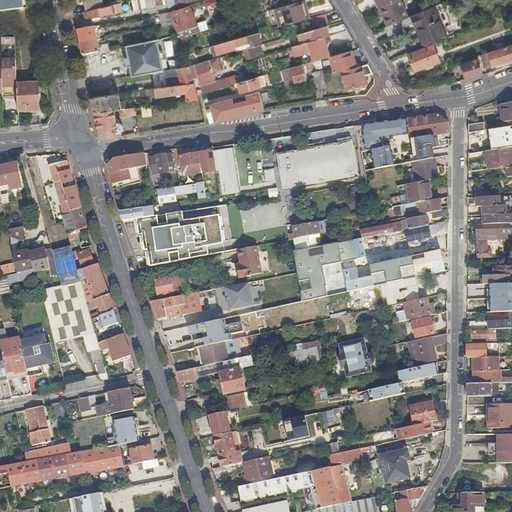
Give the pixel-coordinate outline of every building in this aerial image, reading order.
[(2,0),(4,12),(20,10),(18,0),(2,0)] [(83,0),(86,12),(110,6),(108,0),(83,0)] [(135,11),(167,3),(166,0),(134,0),(132,0),(135,11)] [(399,0),(395,0),(381,7),(388,26),(407,18),(399,0)] [(310,19),(307,8),(303,9),(301,1),(283,7),(277,9),(279,16),(282,15),(285,26),(306,20),(310,19)] [(440,5),(449,26),(457,23),(448,1),(440,5)] [(86,12),(84,12),(86,20),(122,12),(120,3),(110,6),(86,12)] [(453,37),(449,26),(440,5),(407,18),(388,26),(385,28),(390,39),(415,29),(423,48),(433,45),(453,37)] [(179,32),(193,27),(188,15),(193,13),(190,6),(171,12),(179,32)] [(197,26),(193,13),(188,15),(193,27),(195,33),(208,29),(206,23),(197,26)] [(310,19),(306,20),(308,29),(329,23),(326,14),(310,19)] [(299,41),(300,41),(310,37),(312,42),(348,31),(346,28),(344,25),(327,29),(327,26),(297,35),(299,41)] [(95,33),(94,30),(94,27),(77,30),(80,43),(96,40),(95,33)] [(195,33),(193,27),(179,32),(180,35),(181,37),(188,35),(195,33)] [(249,43),(250,46),(261,42),(258,33),(211,47),(214,55),(235,49),(236,49),(235,47),(249,43)] [(192,52),(188,35),(181,37),(186,54),(192,52)] [(301,45),(292,47),(295,57),(310,52),(312,58),(328,54),(324,39),(308,44),(308,43),(301,45)] [(98,52),(98,50),(96,40),(80,43),(81,51),(82,56),(98,52)] [(131,76),(161,71),(160,60),(162,57),(162,51),(159,50),(156,40),(126,47),(131,76)] [(251,48),(250,46),(249,43),(235,47),(236,49),(235,49),(236,52),(248,49),(251,48)] [(423,48),(408,54),(415,71),(440,62),(433,45),(423,48)] [(511,45),(511,46),(511,45),(504,47),(505,48),(488,53),(492,67),(511,60),(511,45)] [(251,48),(248,49),(250,59),(264,56),(260,46),(251,48)] [(348,52),(329,57),(334,73),(341,71),(353,68),(348,52)] [(486,69),(492,67),(488,53),(481,55),(486,69)] [(221,68),(218,58),(194,65),(196,71),(197,75),(221,68)] [(16,59),(2,60),(2,66),(3,92),(3,98),(18,97),(17,85),(16,59)] [(464,70),(459,72),(461,81),(475,76),(483,74),(478,59),(462,64),(464,70)] [(305,80),(302,65),(290,68),(294,83),(305,80)] [(364,76),(371,74),(369,68),(367,65),(353,68),(341,71),(346,89),(366,84),(364,76)] [(189,66),(164,71),(167,87),(194,83),(192,78),(192,76),(191,72),(189,66)] [(197,75),(197,77),(202,93),(231,85),(229,78),(215,82),(213,73),(222,70),(221,68),(197,75)] [(290,68),(282,71),(286,85),(294,83),(290,68)] [(263,76),(237,83),(240,93),(266,86),(263,76)] [(326,88),(323,76),(315,78),(318,90),(326,88)] [(154,89),(155,97),(155,98),(186,93),(187,101),(199,99),(194,83),(167,87),(154,89)] [(38,84),(17,85),(18,97),(19,112),(39,111),(38,84)] [(108,89),(89,92),(91,98),(109,96),(108,89)] [(154,89),(143,91),(144,98),(155,97),(154,89)] [(233,104),(232,99),(211,105),(212,112),(206,113),(209,124),(215,123),(215,122),(246,114),(263,109),(259,92),(246,96),(247,100),(233,104)] [(120,103),(118,94),(109,96),(91,98),(93,107),(94,113),(124,109),(122,103),(120,103)] [(501,119),(503,128),(511,126),(511,102),(502,105),(504,119),(501,119)] [(135,109),(135,107),(124,109),(94,113),(97,127),(99,135),(105,139),(120,137),(119,132),(121,131),(123,129),(123,128),(123,126),(121,124),(119,124),(117,124),(116,118),(142,115),(141,108),(135,109)] [(448,133),(448,128),(448,123),(445,119),(439,114),(411,119),(378,124),(363,125),(362,140),(364,152),(381,149),(380,137),(398,133),(409,131),(411,139),(448,133)] [(468,129),(468,133),(477,132),(484,131),(484,122),(468,125),(468,129)] [(484,131),(477,132),(480,153),(486,152),(498,150),(495,129),(484,131)] [(434,138),(417,142),(418,147),(419,151),(432,149),(436,148),(434,138)] [(277,155),(284,191),(358,177),(352,141),(277,155)] [(511,141),(502,143),(503,149),(511,148),(511,147),(511,141)] [(407,144),(391,147),(392,157),(395,156),(395,151),(408,149),(407,144)] [(486,152),(488,170),(506,168),(511,167),(511,150),(511,148),(503,149),(498,150),(486,152)] [(175,149),(178,170),(183,169),(184,175),(203,172),(200,154),(200,153),(183,156),(182,149),(175,149)] [(432,149),(419,151),(421,158),(433,156),(432,149)] [(200,154),(203,172),(204,180),(209,179),(208,172),(217,170),(214,152),(200,154)] [(147,165),(146,154),(139,155),(113,159),(108,166),(110,175),(113,185),(122,182),(123,187),(141,183),(137,168),(147,165)] [(156,158),(150,159),(153,175),(175,171),(172,155),(166,156),(166,154),(156,156),(156,158)] [(434,158),(413,162),(417,183),(428,181),(438,179),(434,158)] [(49,165),(64,216),(71,214),(71,211),(64,189),(63,186),(63,184),(59,173),(70,170),(67,161),(49,165)] [(16,162),(0,165),(0,188),(1,191),(10,189),(9,184),(21,182),(16,162)] [(468,165),(468,172),(481,171),(486,170),(485,164),(483,163),(468,165)] [(259,166),(245,169),(248,183),(263,180),(259,166)] [(63,184),(74,181),(72,176),(70,170),(59,173),(63,184)] [(408,195),(400,196),(402,206),(404,206),(412,204),(432,200),(428,181),(417,183),(406,184),(408,195)] [(175,187),(157,190),(158,192),(160,205),(178,202),(177,196),(198,193),(200,199),(207,198),(204,182),(197,183),(197,184),(175,188),(175,187)] [(71,211),(81,208),(77,194),(75,186),(68,188),(64,189),(71,211)] [(277,187),(268,189),(269,198),(279,197),(277,187)] [(8,195),(2,196),(3,202),(3,205),(10,204),(8,195)] [(483,207),(483,216),(507,215),(506,206),(500,206),(500,197),(476,198),(477,207),(483,207)] [(432,200),(412,204),(412,207),(417,206),(418,208),(421,208),(421,212),(441,208),(439,199),(432,200)] [(122,215),(124,221),(132,219),(158,215),(157,206),(121,211),(122,215)] [(391,218),(401,216),(400,207),(389,209),(391,218)] [(76,231),(80,230),(87,228),(81,208),(71,211),(71,214),(76,230),(76,231)] [(433,219),(448,216),(448,210),(432,213),(433,219)] [(158,215),(132,219),(136,236),(140,235),(144,251),(148,250),(152,266),(210,255),(208,242),(217,241),(224,240),(226,239),(222,215),(203,218),(183,222),(181,212),(165,214),(158,215)] [(71,214),(64,216),(62,216),(66,232),(76,230),(71,214)] [(511,214),(507,215),(483,216),(484,218),(484,224),(498,224),(511,223),(511,214)] [(361,231),(362,238),(429,226),(427,216),(405,220),(405,222),(361,231)] [(295,233),(289,234),(290,240),(294,239),(296,239),(304,237),(326,233),(324,221),(310,223),(303,225),(294,226),(295,233)] [(411,248),(447,240),(448,222),(429,226),(431,238),(429,238),(427,228),(408,232),(411,248)] [(476,225),(477,258),(492,258),(492,250),(487,250),(487,240),(511,239),(511,223),(498,224),(498,225),(476,225)] [(23,236),(10,239),(11,243),(25,239),(22,227),(21,228),(23,236)] [(9,231),(10,239),(23,236),(21,228),(9,231)] [(69,240),(79,238),(77,234),(76,231),(76,230),(66,232),(69,240)] [(296,239),(294,239),(296,251),(306,249),(304,237),(296,239)] [(294,251),(298,273),(301,292),(303,302),(350,292),(423,276),(445,271),(441,250),(344,271),(345,277),(325,281),(322,267),(342,263),(366,257),(362,238),(306,249),(296,251),(294,251)] [(11,243),(13,254),(17,272),(33,268),(34,271),(48,268),(51,276),(59,274),(53,250),(52,248),(34,252),(30,253),(29,250),(26,251),(15,253),(18,241),(11,243)] [(59,274),(62,285),(81,281),(78,271),(70,245),(53,250),(59,274)] [(238,250),(240,262),(259,258),(257,246),(246,248),(238,250)] [(79,251),(74,252),(76,257),(78,256),(83,268),(95,263),(89,249),(80,253),(79,251)] [(262,273),(259,258),(240,262),(241,265),(237,265),(239,278),(262,273)] [(2,274),(15,273),(14,263),(1,264),(2,274)] [(92,295),(85,297),(87,303),(94,300),(109,294),(99,263),(78,271),(81,281),(84,292),(87,291),(86,286),(89,285),(92,295)] [(484,276),(484,284),(495,284),(510,284),(510,275),(511,275),(511,266),(493,267),(493,276),(484,276)] [(33,268),(17,272),(18,275),(8,277),(9,282),(23,279),(34,271),(33,268)] [(156,280),(160,300),(187,295),(189,295),(185,274),(156,280)] [(0,292),(0,295),(11,293),(9,282),(8,277),(7,276),(0,277),(0,292)] [(350,292),(352,304),(354,314),(389,306),(387,295),(426,287),(423,276),(350,292)] [(106,368),(105,368),(102,360),(99,349),(101,349),(99,343),(96,335),(93,322),(92,319),(87,303),(85,297),(84,292),(81,281),(62,285),(43,290),(51,321),(57,343),(83,337),(87,353),(92,351),(96,366),(99,376),(104,381),(110,380),(106,368)] [(249,283),(226,287),(230,309),(253,305),(249,283)] [(495,296),(495,284),(484,284),(468,285),(468,299),(468,301),(483,301),(483,296),(495,296)] [(155,308),(159,320),(183,315),(202,311),(199,293),(189,295),(160,300),(152,302),(155,308)] [(100,309),(102,315),(115,310),(113,304),(109,294),(94,300),(98,310),(100,309)] [(397,312),(399,323),(436,314),(434,306),(431,307),(430,304),(428,297),(404,302),(406,310),(397,312)] [(92,319),(93,322),(101,320),(104,327),(119,322),(115,310),(102,315),(92,319)] [(511,312),(489,313),(489,321),(511,320),(511,312)] [(431,318),(413,322),(416,337),(434,333),(431,318)] [(511,320),(489,321),(490,329),(511,328),(511,320)] [(351,328),(352,333),(363,331),(362,325),(351,328)] [(165,332),(169,347),(189,341),(185,326),(165,332)] [(21,341),(20,338),(7,340),(5,329),(0,330),(0,339),(2,351),(3,355),(4,359),(7,373),(14,372),(14,373),(27,371),(21,341)] [(471,331),(472,339),(497,338),(496,335),(509,335),(509,330),(471,331)] [(124,334),(99,343),(101,349),(110,346),(114,361),(131,355),(124,334)] [(448,334),(408,342),(414,368),(426,365),(425,363),(437,360),(434,346),(448,342),(448,334)] [(45,336),(21,341),(27,371),(28,378),(43,375),(42,367),(55,364),(51,344),(47,345),(45,336)] [(200,347),(205,366),(223,362),(241,358),(237,339),(200,347)] [(364,340),(342,345),(349,376),(371,371),(364,340)] [(511,342),(497,343),(497,346),(499,346),(500,354),(511,353),(511,342)] [(487,344),(468,344),(468,350),(468,358),(473,358),(486,357),(487,344)] [(286,355),(290,371),(321,364),(317,348),(286,355)] [(320,348),(317,348),(321,364),(290,371),(290,374),(325,367),(320,348)] [(266,360),(264,353),(254,355),(255,362),(266,360)] [(225,372),(220,373),(225,394),(245,390),(241,367),(253,365),(251,356),(241,358),(223,362),(225,372)] [(486,357),(473,358),(473,359),(473,372),(491,371),(499,371),(501,371),(500,357),(491,357),(486,357)] [(0,359),(0,382),(9,381),(7,373),(4,359),(0,359)] [(205,366),(195,368),(197,377),(220,372),(220,373),(225,372),(223,362),(205,366)] [(399,371),(401,383),(438,375),(435,363),(426,365),(414,368),(399,371)] [(180,378),(181,382),(197,378),(197,377),(195,368),(178,372),(180,378)] [(491,371),(473,372),(474,384),(491,383),(511,382),(511,379),(501,380),(499,380),(499,371),(491,371)] [(474,384),(468,384),(468,393),(468,397),(503,396),(503,393),(492,393),(491,383),(474,384)] [(370,400),(407,395),(405,384),(368,389),(370,400)] [(107,404),(132,399),(130,388),(106,393),(107,404)] [(350,401),(366,400),(366,392),(349,393),(350,401)] [(229,398),(232,410),(248,406),(244,394),(229,398)] [(95,395),(89,396),(91,407),(97,406),(95,395)] [(91,407),(89,396),(79,398),(82,412),(92,410),(91,407)] [(134,410),(132,399),(107,404),(108,408),(112,407),(113,414),(134,410)] [(410,407),(415,426),(430,422),(437,421),(433,402),(410,407)] [(56,421),(65,419),(61,403),(52,405),(56,421)] [(511,428),(511,404),(489,404),(489,420),(487,420),(487,429),(511,428)] [(43,406),(27,409),(32,432),(31,432),(33,445),(51,441),(43,406)] [(226,411),(210,415),(215,437),(231,433),(226,411)] [(287,419),(291,440),(315,435),(311,415),(287,419)] [(114,421),(117,436),(118,445),(120,445),(139,441),(135,417),(114,421)] [(415,426),(398,430),(400,441),(433,434),(430,422),(415,426)] [(243,463),(240,448),(236,449),(232,433),(231,433),(215,437),(218,446),(220,455),(220,456),(222,468),(243,463)] [(511,435),(499,435),(499,447),(490,447),(490,458),(499,458),(499,464),(510,464),(511,463),(511,435)] [(118,445),(117,436),(108,438),(110,447),(118,445)] [(338,443),(332,444),(333,451),(340,450),(338,443)] [(72,454),(70,444),(30,452),(29,447),(25,447),(27,462),(57,456),(72,454)] [(0,474),(9,473),(11,487),(86,473),(124,466),(120,445),(118,445),(110,447),(72,454),(57,456),(27,462),(0,466),(0,474)] [(132,449),(135,464),(139,463),(154,460),(151,445),(132,449)] [(360,449),(341,453),(342,463),(343,464),(362,459),(360,449)] [(380,456),(386,484),(410,478),(407,461),(410,461),(408,449),(380,456)] [(331,455),(333,465),(342,463),(341,453),(340,450),(333,451),(334,454),(331,455)] [(243,463),(248,484),(275,478),(270,457),(270,456),(243,463)] [(159,467),(158,459),(154,460),(139,463),(141,470),(159,467)] [(331,468),(337,491),(348,489),(342,466),(333,468),(331,468)] [(312,486),(318,509),(340,505),(337,491),(331,468),(239,487),(242,501),(312,486)] [(459,480),(459,493),(463,493),(485,493),(486,493),(485,480),(459,480)] [(427,487),(407,491),(409,501),(411,506),(417,504),(427,487)] [(348,489),(337,491),(340,505),(351,502),(348,489)] [(405,501),(395,502),(396,511),(412,511),(413,511),(411,506),(409,501),(407,491),(404,492),(405,501)] [(127,511),(157,511),(157,510),(160,510),(158,501),(155,501),(154,492),(133,496),(133,497),(125,498),(127,511)] [(404,492),(394,493),(395,502),(405,501),(404,492)] [(453,506),(453,511),(474,511),(474,507),(485,507),(485,493),(463,493),(463,506),(453,506)] [(378,511),(377,497),(351,502),(340,505),(318,509),(304,511),(378,511)] [(243,511),(289,511),(289,509),(287,503),(243,511)]
